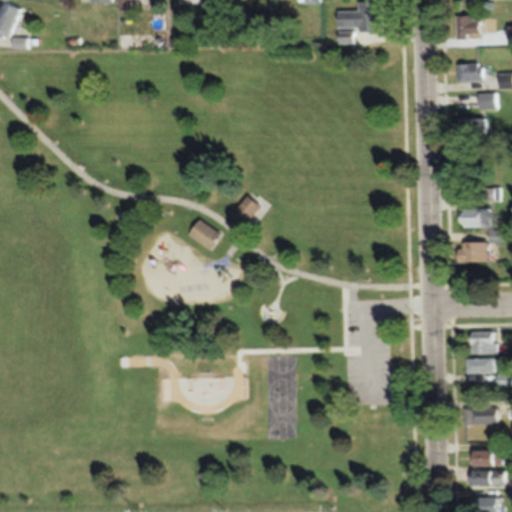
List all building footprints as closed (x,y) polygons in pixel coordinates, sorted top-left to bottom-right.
[(131,9),(131,0),(120,0),(120,9),(131,9)] [(0,32),(12,37),(23,9),(5,1),(0,12),(0,32)] [(384,1),(362,1),(362,10),(340,11),(340,42),(357,42),(357,31),(385,31),(384,1)] [(459,15),(459,37),(483,37),(483,15),(459,15)] [(486,80),(486,63),(461,63),(461,80),(486,80)] [(511,72),(503,72),(503,88),(511,87),(511,72)] [(499,92),(482,92),(482,108),(499,108),(499,92)] [(461,133),(486,133),(486,118),(461,118),(461,133)] [(502,201),(502,187),(469,187),(469,201),(502,201)] [(237,212),(249,221),(262,205),(250,196),(237,212)] [(492,208),(463,208),(463,227),(492,227),(492,208)] [(201,218),(222,232),(210,248),(190,234),(201,218)] [(491,263),(491,243),(462,243),(462,263),(491,263)] [(500,331),(475,331),(475,353),(500,353),(500,331)] [(470,357),(470,373),(497,373),(497,357),(470,357)] [(501,423),(501,407),(469,407),(469,423),(501,423)] [(506,449),(474,449),(474,465),(506,465),(506,449)] [(474,470),(474,485),(509,485),(509,470),(474,470)] [(474,498),(473,511),(501,511),(502,498),(474,498)]
